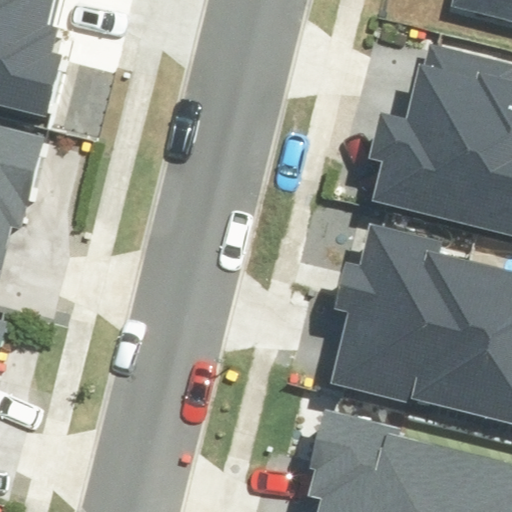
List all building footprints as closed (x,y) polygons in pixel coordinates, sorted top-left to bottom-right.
[(0,0),(0,104),(50,117),(64,57),(51,54),(58,28),(52,27),(59,0),(0,0)] [(511,0),(452,0),(452,4),(511,18),(511,0)] [(372,201),(511,234),(511,63),(430,44),(425,65),(419,63),(406,116),(379,110),(367,158),(381,161),(372,201)] [(0,268),(1,268),(11,227),(26,230),(49,139),(0,127),(0,268)] [(414,399),(511,422),(511,272),(438,254),(441,242),(370,225),(360,265),(345,261),(333,309),(347,312),(330,383),(413,403),(414,399)] [(0,355),(9,322),(0,319),(0,355)] [(511,511),(511,463),(401,437),(403,430),(325,411),(310,470),(315,472),(309,498),(323,502),(320,511),(511,511)]
